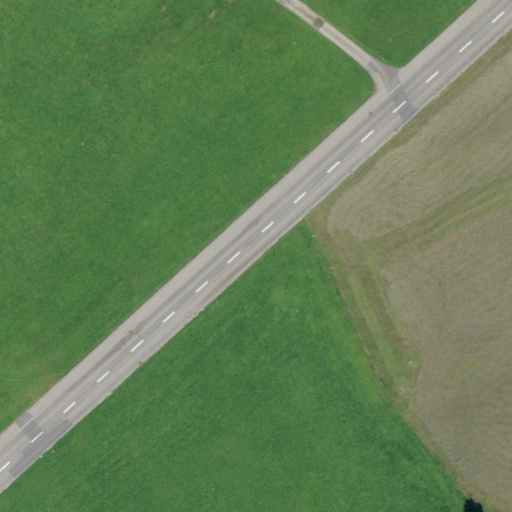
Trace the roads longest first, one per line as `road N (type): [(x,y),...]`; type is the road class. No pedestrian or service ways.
road 1 (primary): [(0,469),(511,2)]
road 2 (track): [(282,0),(409,97)]
